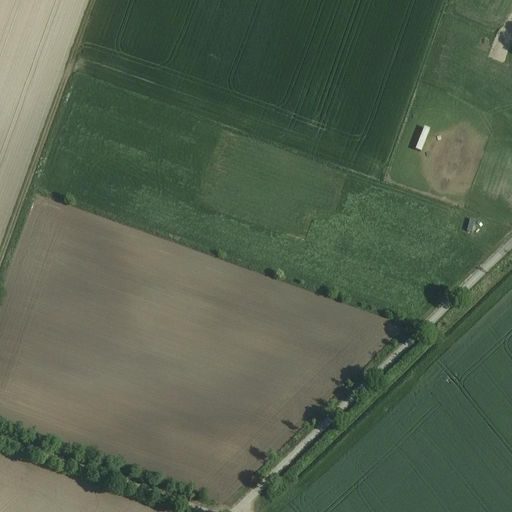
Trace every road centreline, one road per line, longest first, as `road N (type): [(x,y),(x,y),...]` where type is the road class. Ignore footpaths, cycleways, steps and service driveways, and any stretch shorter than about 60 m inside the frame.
road 1 (unclassified): [(234,511),(511,243)]
road 2 (track): [(93,0),(0,246)]
road 3 (unclassified): [(0,440),(204,511)]
